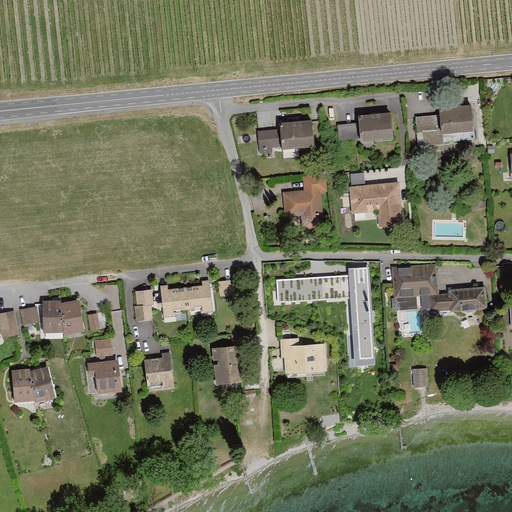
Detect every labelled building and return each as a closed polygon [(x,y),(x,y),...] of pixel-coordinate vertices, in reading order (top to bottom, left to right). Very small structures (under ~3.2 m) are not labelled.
[(470,141),(468,107),(439,109),(439,117),(416,118),(417,144),(470,141)] [(358,141),(358,144),(389,143),(388,118),(357,120),(357,126),(337,127),(338,143),(358,141)] [(312,150),(310,125),(278,128),(279,131),(257,133),(259,155),(312,150)] [(351,173),(351,184),(364,183),(364,172),(351,173)] [(327,194),(325,177),(303,179),(305,193),(283,195),(285,217),(301,215),(302,224),(322,222),(319,194),(327,194)] [(398,185),(349,190),(352,215),(377,213),(379,227),(402,225),(398,185)] [(439,299),(438,296),(436,267),(396,269),(398,301),(427,300),(439,299)] [(349,269),(349,275),(350,298),(354,367),(375,366),(369,268),(349,269)] [(349,275),(276,280),(277,303),(350,298),(349,275)] [(184,290),(187,311),(201,309),(201,314),(212,313),(208,282),(201,283),(201,288),(184,290)] [(234,282),(218,284),(220,298),(235,296),(234,282)] [(151,284),(135,286),(137,300),(135,300),(137,314),(152,312),(151,298),(153,298),(151,284)] [(187,311),(184,290),(167,292),(166,287),(160,288),(164,319),(174,318),(173,313),(187,311)] [(446,295),(438,296),(439,299),(427,300),(428,318),(437,317),(437,312),(485,310),(484,289),(446,291),(446,295)] [(87,297),(66,300),(70,326),(90,318),(87,297)] [(36,300),(23,303),(26,318),(39,316),(36,300)] [(66,300),(45,301),(47,327),(70,326),(66,300)] [(14,307),(1,310),(4,325),(17,323),(14,307)] [(325,372),(323,346),(298,347),(297,341),(281,342),(282,359),(285,359),(286,374),(325,372)] [(97,359),(112,357),(110,342),(95,344),(97,359)] [(239,349),(212,351),(215,386),(241,385),(239,349)] [(163,361),(144,363),(147,390),(174,387),(170,355),(162,356),(163,361)] [(116,364),(87,366),(89,379),(93,379),(97,397),(119,394),(116,364)] [(55,365),(35,368),(38,394),(59,386),(55,365)] [(35,368),(14,369),(15,395),(38,394),(35,368)] [(427,368),(413,369),(414,387),(429,386),(427,368)]
